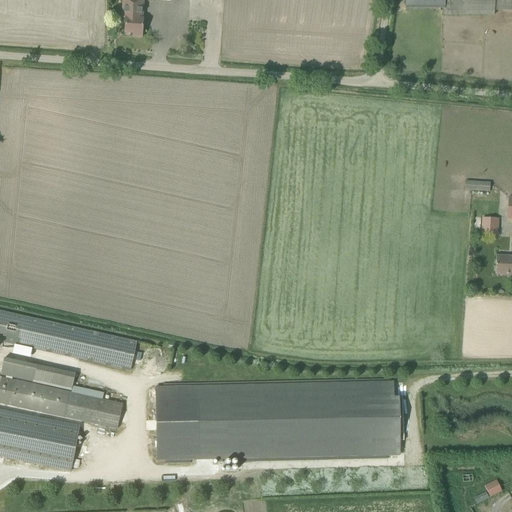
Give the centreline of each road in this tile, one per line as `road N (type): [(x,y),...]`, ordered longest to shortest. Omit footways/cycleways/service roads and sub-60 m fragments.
road 1 (unclassified): [(374,82),(0,54)]
road 2 (unclassified): [(511,95),(374,82)]
